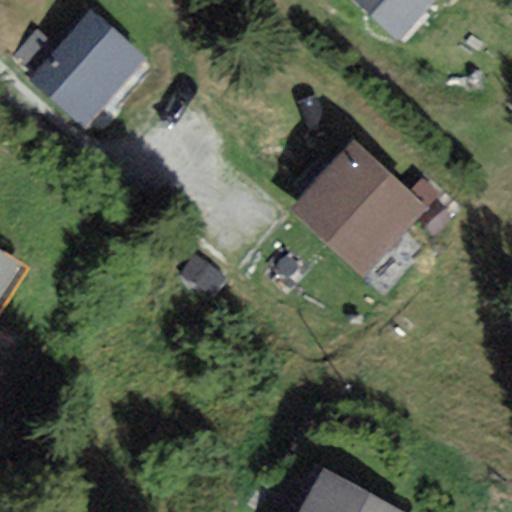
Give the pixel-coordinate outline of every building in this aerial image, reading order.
[(357,0),(399,39),(436,0),(357,0)] [(86,17),(27,83),(81,131),(140,65),(86,17)] [(425,216),(338,144),(266,223),(356,297),(425,216)] [(0,284),(10,267),(0,261),(0,284)] [(392,511),(313,472),(292,511),(392,511)]
